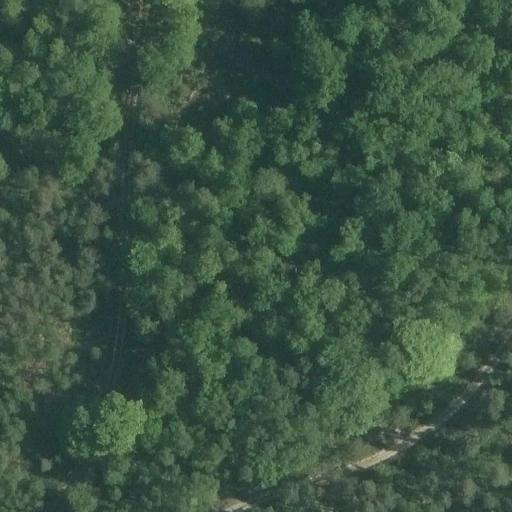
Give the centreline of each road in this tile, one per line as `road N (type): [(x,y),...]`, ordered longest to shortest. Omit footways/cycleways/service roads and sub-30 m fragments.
road 1 (track): [(145,0),(121,400),(95,466),(64,511)]
road 2 (track): [(511,341),(343,477),(254,511)]
